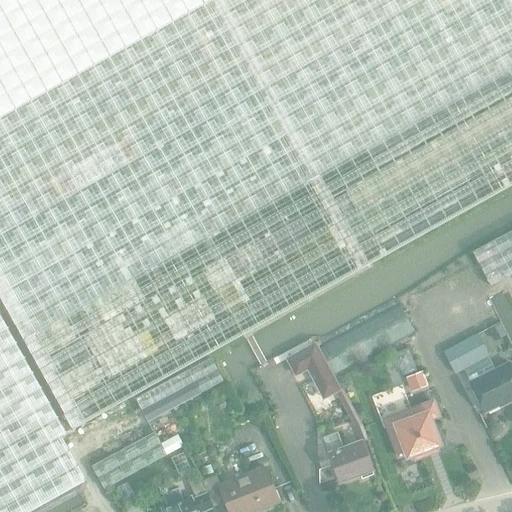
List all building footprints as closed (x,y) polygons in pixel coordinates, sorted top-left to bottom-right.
[(511,0),(0,0),(0,296),(74,429),(128,399),(511,186),(511,0)] [(511,231),(473,253),(490,287),(511,275),(511,231)] [(399,305),(319,348),(333,374),(408,336),(414,333),(401,308),(399,305)] [(0,511),(29,511),(83,483),(85,481),(62,440),(60,437),(66,433),(0,314),(0,511)] [(511,370),(509,364),(492,372),(474,339),(444,355),(456,378),(465,373),(471,383),(469,383),(484,413),(511,398),(511,370)] [(316,345),(287,360),(296,376),(308,369),(314,381),(317,380),(327,397),(340,390),(316,345)] [(210,357),(136,399),(148,422),(224,381),(210,357)] [(410,378),(415,391),(427,387),(422,374),(410,378)] [(432,419),(439,416),(433,401),(402,413),(405,421),(388,427),(399,457),(406,455),(408,459),(408,458),(415,461),(422,458),(426,452),(442,446),(432,419)] [(103,491),(165,456),(183,446),(177,435),(159,445),(152,433),(90,467),(103,491)] [(339,483),(373,471),(363,441),(343,449),(337,434),(323,439),(339,483)] [(228,511),(256,511),(279,503),(265,468),(220,485),(217,476),(203,481),(207,493),(212,508),(225,503),(228,511)] [(128,483),(117,489),(124,502),(135,496),(128,483)] [(201,511),(212,508),(207,493),(193,499),(192,496),(181,500),(177,489),(163,495),(167,505),(161,507),(162,511),(201,511)]
